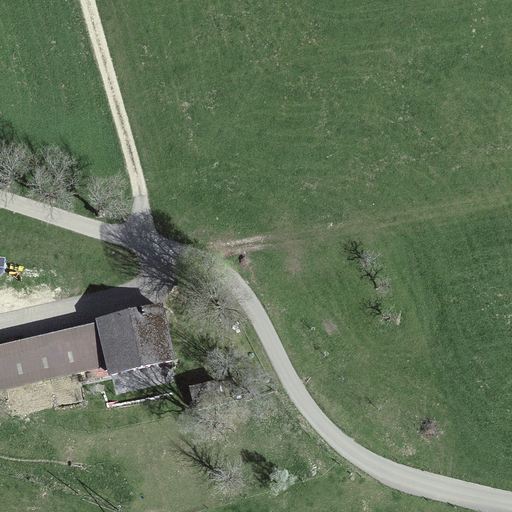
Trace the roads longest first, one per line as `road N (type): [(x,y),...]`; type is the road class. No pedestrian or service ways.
road 1 (unclassified): [(0,197),(223,279),(255,312),(319,423),(353,450),(393,475),(511,502)]
road 2 (track): [(88,0),(142,189),(144,246)]
